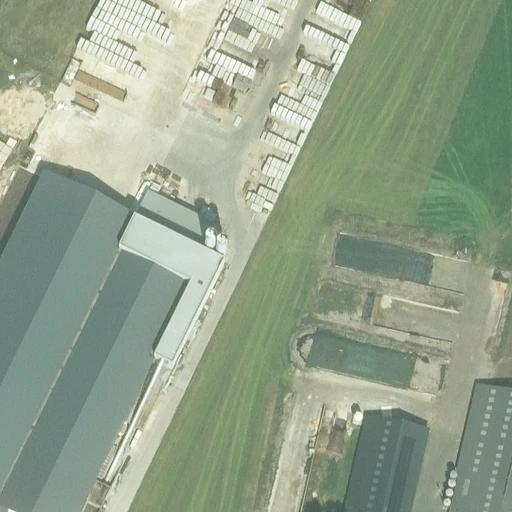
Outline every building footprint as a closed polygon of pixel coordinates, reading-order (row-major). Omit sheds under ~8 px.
[(330,97),(338,80),(320,71),(312,88),(330,97)] [(180,120),(169,146),(181,150),(180,151),(218,168),(230,141),(180,120)] [(275,207),(291,177),(268,165),(273,157),(258,149),(238,187),(275,207)] [(223,267),(132,223),(53,184),(0,292),(0,508),(8,511),(79,511),(85,502),(101,510),(110,490),(94,482),(123,423),(142,432),(223,267)] [(197,233),(204,219),(152,195),(147,206),(175,219),(173,222),(197,233)] [(209,249),(207,258),(227,263),(229,254),(209,249)] [(391,329),(418,330),(418,305),(392,304),(391,329)] [(511,511),(511,394),(479,387),(450,511),(511,511)] [(343,511),(409,511),(428,432),(365,418),(343,511)]
